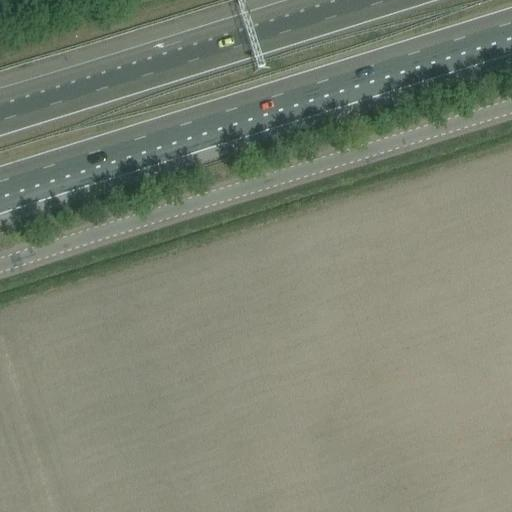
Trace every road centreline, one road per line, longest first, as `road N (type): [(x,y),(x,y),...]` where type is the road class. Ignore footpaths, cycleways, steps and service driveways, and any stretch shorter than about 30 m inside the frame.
road 1 (motorway): [(0,183),(511,23)]
road 2 (unclassified): [(0,266),(511,107)]
road 3 (motorway): [(388,0),(1,120)]
